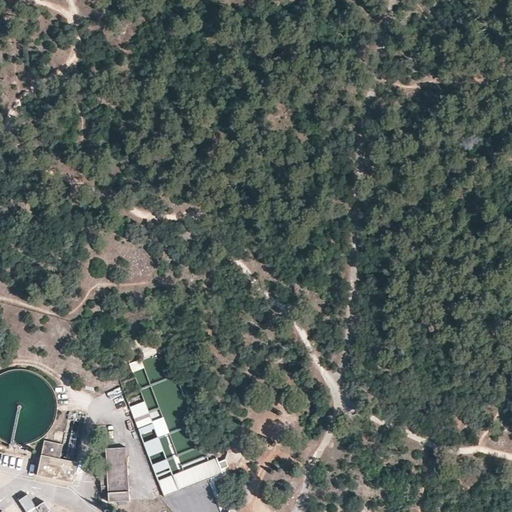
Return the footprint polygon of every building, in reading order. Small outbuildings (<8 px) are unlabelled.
[(9,440),(18,441),(20,441),(21,441),(30,440),(38,436),(43,433),(49,427),(54,420),(55,417),(57,409),(57,400),(56,392),(55,390),(51,382),(45,376),(38,370),(37,370),(29,367),(21,366),(12,366),(6,368),(0,371),(0,435),(1,436),(9,440)] [(150,416),(141,391),(137,393),(144,409),(147,417),(150,416)] [(144,409),(137,393),(126,397),(133,414),(144,409)] [(158,406),(149,409),(152,417),(161,414),(158,406)] [(147,417),(144,409),(133,414),(136,422),(147,417)] [(37,472),(74,480),(86,420),(67,415),(62,440),(45,437),(37,472)] [(169,432),(163,417),(152,422),(158,436),(169,432)] [(130,503),(127,447),(106,449),(109,504),(130,503)] [(218,463),(215,458),(171,476),(177,492),(213,477),(211,472),(220,469),(218,463)] [(218,463),(220,469),(227,467),(225,461),(218,463)] [(163,497),(177,492),(171,476),(156,481),(163,497)] [(29,511),(53,511),(45,498),(37,504),(28,491),(19,497),(29,511)]
